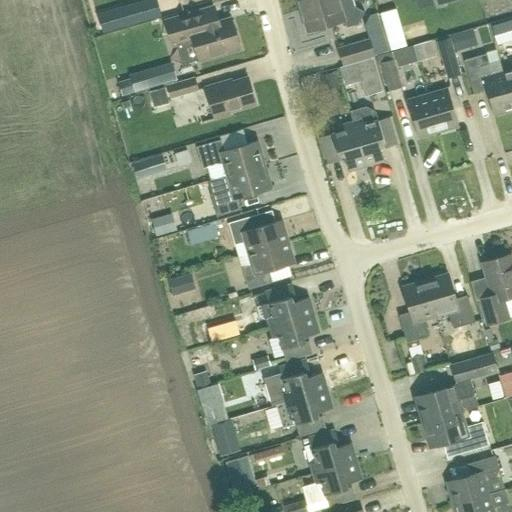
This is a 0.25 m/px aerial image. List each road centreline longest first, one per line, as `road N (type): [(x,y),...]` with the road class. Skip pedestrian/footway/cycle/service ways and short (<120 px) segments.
road 1 (residential): [(345,263),(264,0)]
road 2 (residential): [(416,511),(345,263)]
road 3 (residential): [(345,263),(511,216)]
